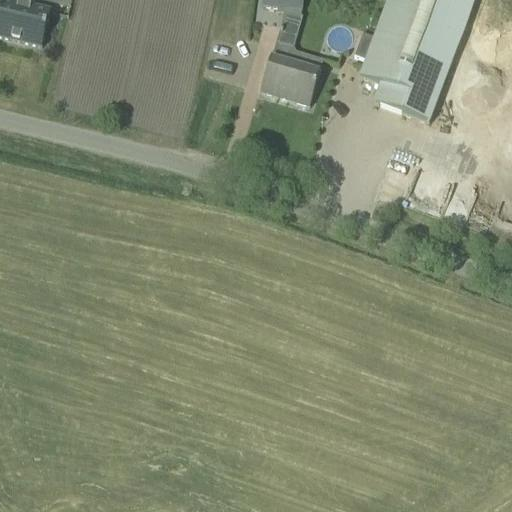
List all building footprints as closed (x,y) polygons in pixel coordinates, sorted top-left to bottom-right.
[(0,0),(0,40),(41,50),(49,15),(31,11),(33,0),(0,0)] [(284,12),(284,18),(300,20),(302,0),(262,0),(262,10),(284,12)] [(372,107),(428,128),(475,0),(388,0),(359,81),(379,89),(372,107)] [(260,96),(309,111),(319,78),(287,69),(289,61),(272,56),(260,96)] [(165,458),(165,473),(175,473),(175,459),(165,458)]
